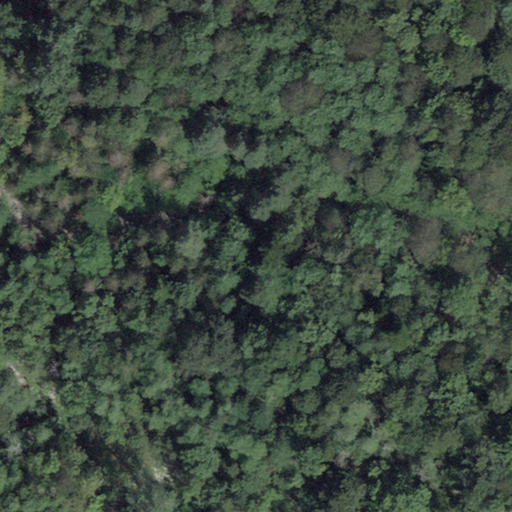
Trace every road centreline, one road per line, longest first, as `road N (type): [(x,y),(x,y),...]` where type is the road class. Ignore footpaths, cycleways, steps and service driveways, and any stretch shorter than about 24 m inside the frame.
road 1 (track): [(0,161),(39,211),(118,229),(264,207),(394,221),(511,280)]
road 2 (track): [(511,338),(415,439),(367,511)]
